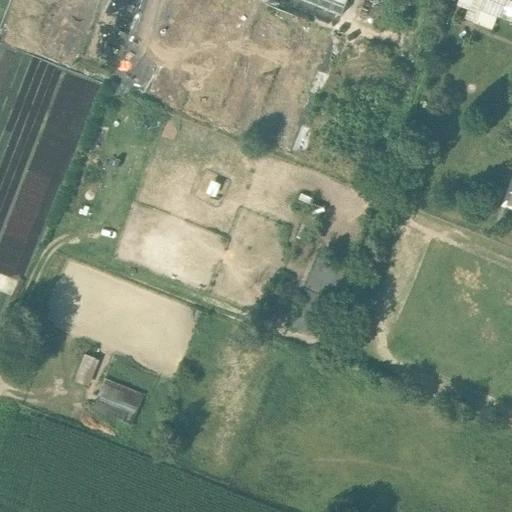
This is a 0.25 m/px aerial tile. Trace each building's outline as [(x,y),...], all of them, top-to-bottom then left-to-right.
[(304,0),(341,14),(346,0),(304,0)] [(511,0),(483,0),(480,8),(511,20),(511,0)] [(319,259),(293,326),(324,337),(350,270),(319,259)] [(83,352),(76,378),(89,382),(97,356),(83,352)] [(125,389),(105,380),(94,407),(132,423),(142,400),(124,392),(125,389)]
